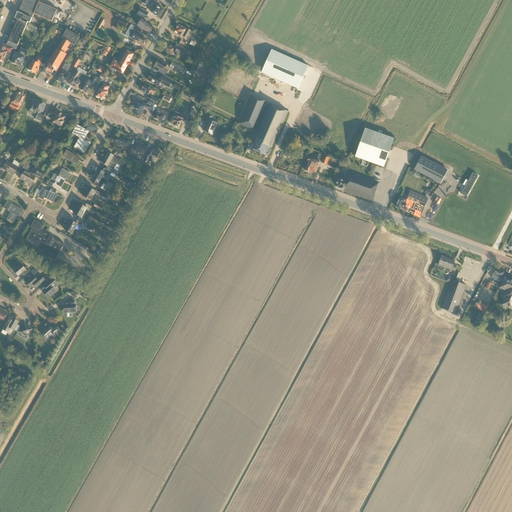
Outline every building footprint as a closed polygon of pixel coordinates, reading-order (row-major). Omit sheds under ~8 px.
[(52,21),(57,10),(39,2),(39,0),(23,0),(16,19),(18,20),(19,18),(28,21),(30,22),(34,14),(52,21)] [(163,9),(158,6),(158,5),(155,4),(151,12),(154,13),(153,14),(156,16),(157,15),(159,16),(163,9)] [(140,8),(137,14),(138,14),(146,18),(148,13),(149,13),(148,12),(141,9),(140,8)] [(60,19),(63,13),(58,10),(55,17),(60,19)] [(129,22),(120,17),(117,23),(126,28),(129,22)] [(16,49),(19,41),(28,21),(19,18),(18,20),(7,45),(2,43),(0,47),(0,60),(1,61),(2,61),(3,61),(7,52),(11,53),(13,48),(16,49)] [(150,33),(153,27),(146,22),(146,21),(142,18),(137,26),(142,29),(142,28),(150,33)] [(142,31),(131,25),(125,35),(136,41),(136,40),(139,42),(140,41),(142,43),(143,42),(144,43),(147,38),(143,36),(140,34),(141,33),(142,31)] [(187,29),(179,25),(178,25),(177,26),(177,27),(177,28),(177,29),(178,29),(176,31),(180,33),(179,34),(182,36),(183,36),(189,40),(191,35),(189,34),(191,31),(187,28),(187,29)] [(68,48),(72,50),(80,37),(67,29),(61,38),(63,39),(57,49),(47,65),(49,67),(47,70),(52,73),(54,70),(56,71),(66,54),(65,53),(66,51),(68,48)] [(84,45),(88,39),(83,36),(79,42),(84,45)] [(175,48),(167,44),(163,51),(171,55),(172,52),(173,51),(176,53),(177,52),(186,57),(187,54),(188,54),(189,51),(180,46),(177,45),(177,44),(175,47),(175,48)] [(21,66),(25,57),(27,51),(21,48),(18,54),(16,53),(13,59),(12,63),(17,65),(18,64),(21,66)] [(134,54),(129,51),(127,50),(124,55),(119,52),(118,55),(123,58),(123,57),(130,60),(134,54)] [(262,72),(261,73),(298,89),(300,84),(301,83),(302,80),(302,79),(304,75),(308,66),(272,50),(264,66),(263,69),(262,71),(262,72)] [(38,55),(35,61),(32,60),(27,69),(28,69),(28,70),(30,71),(32,72),(33,72),(36,73),(40,64),(41,62),(45,64),(47,59),(43,57),(43,58),(38,55)] [(123,74),(130,60),(123,57),(123,58),(118,55),(116,58),(119,59),(118,60),(114,58),(110,67),(113,69),(113,70),(116,71),(116,70),(123,74)] [(81,59),(79,58),(78,59),(76,59),(72,66),(76,68),(81,59)] [(165,75),(168,71),(165,70),(168,64),(158,59),(154,66),(159,69),(158,71),(165,75)] [(173,62),(170,67),(183,75),(186,69),(173,62)] [(59,82),(60,82),(61,81),(63,83),(64,80),(66,80),(68,77),(69,78),(71,74),(66,71),(69,66),(65,64),(62,69),(63,69),(61,73),(60,72),(56,80),(57,80),(57,81),(57,82),(58,82),(59,82)] [(73,77),(74,77),(69,85),(77,89),(82,82),(85,75),(81,73),(76,70),(73,77)] [(163,75),(161,79),(151,73),(147,80),(158,86),(160,83),(169,88),(173,81),(163,75)] [(86,93),(92,82),(94,84),(95,83),(98,78),(94,76),(91,81),(86,78),(80,89),(86,93)] [(95,83),(99,86),(104,78),(101,76),(99,79),(98,78),(95,83)] [(179,90),(182,86),(175,82),(173,87),(179,90)] [(101,88),(100,87),(96,95),(96,96),(97,97),(98,97),(99,97),(101,98),(102,99),(103,99),(108,91),(107,91),(109,86),(103,83),(101,88)] [(152,88),(151,89),(144,85),(141,90),(149,94),(150,92),(154,94),(156,90),(152,88)] [(20,93),(19,93),(19,92),(18,92),(17,92),(11,102),(9,108),(16,112),(19,107),(22,102),(22,101),(24,96),(20,94),(21,94),(20,94),(20,93)] [(274,144),(288,112),(249,95),(238,123),(256,131),(254,135),(257,136),(254,142),(256,142),(252,149),(265,155),(266,152),(270,154),(272,149),(269,149),(272,143),(274,144)] [(173,98),(167,110),(172,112),(178,100),(173,98)] [(42,122),(45,113),(42,112),(45,104),(34,100),(32,105),(29,112),(34,114),(34,113),(37,114),(35,119),(42,122)] [(151,110),(154,104),(148,101),(147,104),(142,103),(141,105),(135,103),(134,106),(133,106),(132,106),(132,107),(132,108),(133,108),(138,110),(138,112),(141,114),(143,108),(151,110)] [(189,123),(193,114),(195,108),(191,106),(188,112),(185,121),(189,123)] [(156,114),(154,118),(158,120),(159,120),(161,121),(163,118),(164,119),(167,113),(159,109),(156,114)] [(50,111),(47,117),(54,120),(53,122),(56,124),(60,126),(63,121),(62,121),(64,117),(60,116),(61,114),(58,112),(57,114),(55,113),(54,114),(50,111)] [(184,117),(178,114),(179,113),(175,112),(173,116),(172,116),(170,123),(175,125),(175,126),(178,127),(179,125),(181,120),(183,120),(184,117)] [(212,134),(218,123),(211,120),(213,118),(206,114),(203,120),(207,123),(204,131),(212,134)] [(94,135),(98,129),(89,123),(85,130),(85,129),(77,125),(72,133),(79,137),(75,145),(79,147),(77,149),(84,153),(89,143),(84,140),(88,132),(89,133),(94,135)] [(383,167),(394,138),(365,128),(355,157),(383,167)] [(128,141),(128,140),(117,136),(114,142),(126,147),(128,141)] [(138,152),(144,154),(147,147),(143,145),(143,144),(139,142),(138,144),(135,143),(131,154),(136,156),(138,152)] [(158,157),(161,152),(153,149),(150,155),(148,160),(151,161),(153,155),(158,157)] [(66,150),(62,157),(76,165),(80,158),(66,150)] [(122,167),(124,162),(116,159),(114,156),(108,152),(105,157),(111,161),(122,167)] [(310,170),(316,172),(320,162),(327,165),(330,158),(319,154),(316,160),(309,157),(308,161),(309,161),(305,169),(306,170),(306,171),(308,172),(310,171),(310,170)] [(414,170),(441,184),(448,170),(421,156),(414,170)] [(117,164),(111,161),(105,157),(102,163),(107,166),(105,169),(116,174),(117,171),(114,169),(117,164)] [(7,172),(12,164),(6,161),(7,159),(5,158),(1,164),(4,165),(1,169),(7,172)] [(12,164),(7,172),(13,175),(15,171),(17,172),(21,166),(18,165),(17,167),(12,164)] [(25,182),(29,173),(26,171),(28,166),(24,164),(19,173),(21,175),(19,178),(25,182)] [(95,174),(108,181),(109,178),(107,177),(108,175),(110,176),(112,172),(104,168),(102,171),(98,169),(95,174)] [(147,168),(143,176),(149,179),(153,170),(147,168)] [(29,173),(25,182),(30,185),(36,175),(42,178),(45,173),(37,169),(35,174),(33,173),(32,175),(29,173)] [(63,179),(64,179),(65,177),(67,179),(70,173),(62,169),(58,176),(62,178),(62,179),(63,180),(63,179)] [(347,170),(343,180),(338,179),(335,186),(339,188),(344,190),(344,191),(371,201),(378,181),(347,170)] [(108,181),(95,174),(92,180),(95,181),(93,184),(101,188),(104,183),(106,184),(107,181),(108,181)] [(63,182),(64,179),(63,179),(63,180),(62,179),(62,178),(58,176),(55,181),(54,184),(60,187),(63,182)] [(140,180),(137,186),(142,189),(146,183),(140,180)] [(47,196),(49,192),(41,188),(43,185),(40,184),(37,189),(40,191),(37,196),(43,199),(44,197),(46,198),(47,198),(48,196),(47,196)] [(86,191),(93,196),(95,193),(98,194),(99,192),(96,190),(96,191),(88,186),(86,191)] [(46,198),(53,202),(57,196),(54,194),(56,190),(50,188),(49,192),(47,196),(48,196),(47,198),(46,198)] [(139,189),(136,188),(135,190),(136,191),(134,195),(138,198),(142,190),(140,188),(139,189)] [(97,197),(93,196),(86,191),(83,196),(91,200),(90,201),(94,203),(95,200),(97,197)] [(109,195),(102,191),(100,194),(107,199),(109,195)] [(409,192),(406,201),(399,198),(395,207),(400,209),(401,207),(407,210),(406,211),(409,213),(410,211),(414,213),(414,215),(420,218),(428,199),(419,194),(418,196),(409,192)] [(17,215),(19,217),(23,210),(11,203),(12,202),(7,200),(3,208),(10,212),(6,219),(12,223),(17,215)] [(76,208),(84,212),(86,209),(89,211),(92,206),(86,203),(85,206),(79,203),(76,208)] [(83,222),(86,217),(87,214),(84,212),(76,208),(74,213),(79,216),(78,219),(83,222)] [(67,224),(75,229),(77,226),(80,228),(82,223),(77,220),(76,222),(70,219),(67,224)] [(44,234),(41,232),(44,225),(34,220),(30,227),(32,228),(25,240),(48,253),(47,256),(55,260),(64,244),(44,233),(44,234)] [(73,232),(75,229),(67,224),(64,230),(70,233),(68,235),(74,238),(76,234),(73,232)] [(455,260),(441,255),(438,265),(455,271),(457,265),(453,264),(455,260)] [(25,268),(21,264),(14,271),(18,276),(23,272),(25,274),(30,270),(27,266),(25,268)] [(502,277),(504,272),(495,268),(491,278),(501,282),(502,280),(503,277),(502,277)] [(36,288),(46,280),(41,275),(37,279),(34,276),(26,282),(31,288),(33,285),(36,288)] [(48,287),(43,292),(48,298),(56,292),(53,288),(58,283),(53,278),(46,285),(48,287)] [(502,305),(511,309),(511,308),(511,280),(504,278),(500,288),(507,290),(504,297),(503,299),(504,299),(502,305)] [(441,308),(455,314),(466,285),(452,280),(441,308)] [(80,294),(73,289),(68,293),(77,299),(80,294)] [(69,305),(63,306),(63,313),(73,312),(73,305),(75,305),(75,301),(69,301),(69,305)] [(477,302),(474,307),(477,308),(477,309),(484,313),(484,312),(485,313),(486,313),(489,306),(486,305),(486,306),(477,302)] [(10,323),(7,321),(5,326),(3,330),(8,333),(11,328),(14,330),(19,322),(13,318),(10,323)] [(32,329),(25,325),(24,327),(21,325),(17,332),(20,333),(21,332),(28,337),(32,329)] [(52,329),(49,325),(45,328),(46,329),(41,333),(46,340),(53,335),(54,337),(61,332),(56,326),(52,329)]
